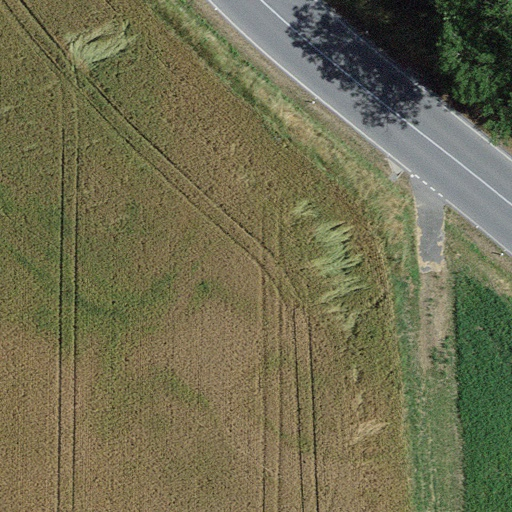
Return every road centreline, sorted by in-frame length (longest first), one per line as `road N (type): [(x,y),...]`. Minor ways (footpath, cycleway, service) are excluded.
road 1 (track): [(437,511),(427,137)]
road 2 (secondary): [(511,205),(263,0)]
